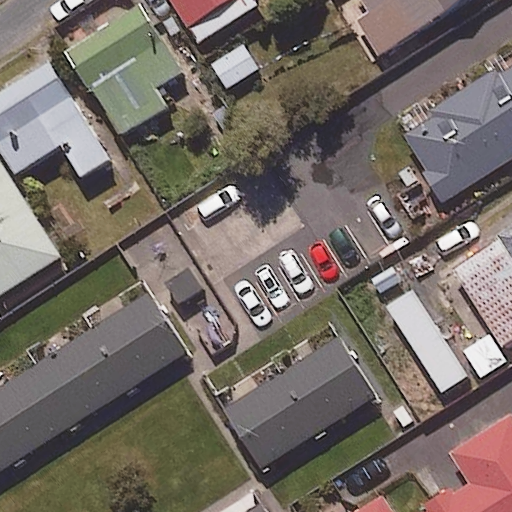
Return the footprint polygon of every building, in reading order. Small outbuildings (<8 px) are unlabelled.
[(262,11),(254,0),(170,0),(202,49),(262,11)] [(484,0),(359,0),(356,2),(391,58),(484,0)] [(187,79),(142,15),(71,65),(127,144),(171,113),(160,98),(187,79)] [(261,74),(246,50),(214,71),(230,95),(261,74)] [(511,168),(511,69),(402,139),(447,210),(511,168)] [(115,168),(52,70),(0,103),(0,305),(65,264),(15,187),(65,154),(86,186),(115,168)] [(511,355),(511,239),(457,274),(508,358),(511,355)] [(157,295),(0,396),(0,484),(197,358),(157,295)] [(349,345),(231,414),(267,475),(385,406),(349,345)] [(511,511),(511,425),(455,462),(474,491),(440,511),(391,511),(387,504),(374,511),(511,511)]
